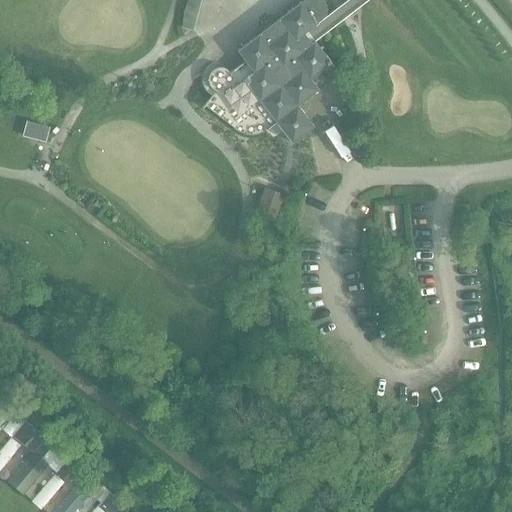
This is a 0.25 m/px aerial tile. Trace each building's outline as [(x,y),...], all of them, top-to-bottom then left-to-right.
[(211,96),(202,108),(203,109),(205,106),(238,132),(242,134),(246,135),(250,135),(254,135),(258,134),(262,133),(265,131),(267,133),(268,132),(266,130),(276,123),(283,131),(292,143),(313,126),(297,105),(339,73),(314,41),(310,35),(307,31),(317,23),(317,22),(321,19),(324,16),(326,11),(326,6),(323,1),(322,0),(303,0),(301,2),(300,1),(279,18),(269,20),(263,25),(259,34),(259,33),(237,50),(245,61),(230,72),(229,72),(228,71),(227,70),(226,69),(224,68),(223,68),(221,67),(220,67),(218,67),(216,68),(215,68),(214,69),(213,70),(211,71),(210,72),(209,73),(209,75),(208,76),(208,78),(208,79),(208,81),(208,82),(209,84),(209,85),(210,87),(211,88),(213,89),(214,90),(215,91),(217,91),(213,97),(211,96)] [(49,139),(51,123),(26,120),(24,136),(49,139)] [(264,187),(253,217),(274,223),(284,195),(264,187)] [(64,463),(56,473),(63,480),(72,470),(64,463)] [(114,511),(98,501),(90,511),(114,511)]
